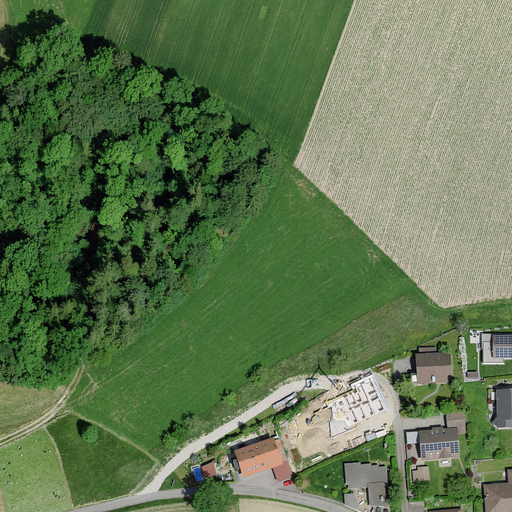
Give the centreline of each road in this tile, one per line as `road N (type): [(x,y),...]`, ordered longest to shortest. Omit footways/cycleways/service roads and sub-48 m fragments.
road 1 (track): [(0,441),(45,422),(71,391),(90,314),(115,157),(80,75)]
road 2 (residential): [(146,497),(182,454),(285,389),(360,372),(389,382),(403,511)]
road 3 (unclassified): [(332,511),(267,493),(146,497)]
